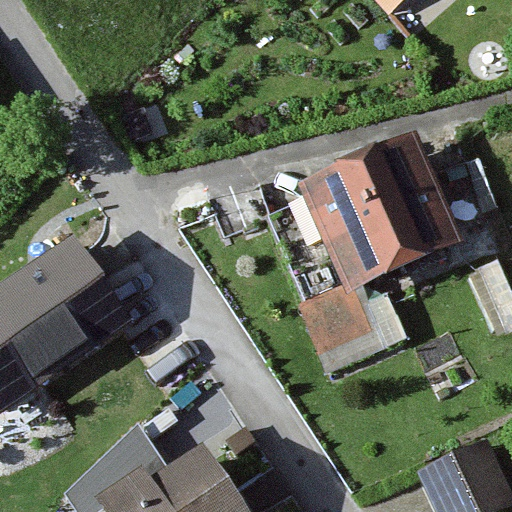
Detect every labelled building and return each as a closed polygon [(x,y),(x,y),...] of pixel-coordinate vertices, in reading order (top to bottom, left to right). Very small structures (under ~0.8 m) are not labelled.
[(411,0),(431,21),(453,0),(411,0)] [(372,343),(359,310),(470,264),(425,156),(303,206),(342,300),(303,317),(322,363),(372,343)] [(0,309),(0,423),(6,432),(141,339),(82,253),(0,309)] [(421,486),(434,511),(511,511),(511,499),(488,452),(421,486)] [(162,504),(155,493),(126,511),(241,511),(215,471),(162,504)]
